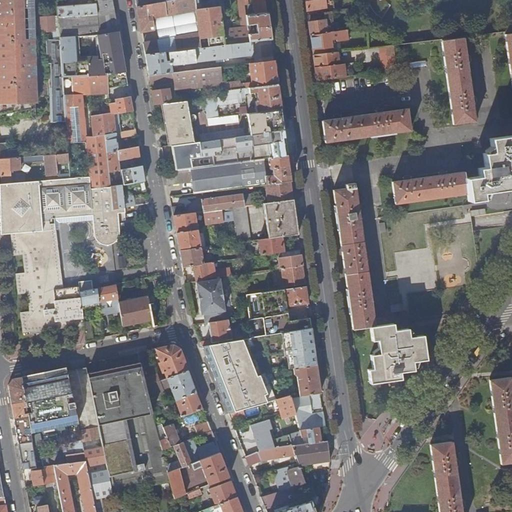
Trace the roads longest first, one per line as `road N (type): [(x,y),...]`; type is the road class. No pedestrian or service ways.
road 1 (residential): [(285,0),(358,497)]
road 2 (residential): [(182,332),(124,0)]
road 3 (tertiary): [(358,497),(495,308)]
road 4 (residential): [(252,511),(182,332)]
road 5 (residential): [(0,370),(182,332)]
road 6 (residential): [(0,380),(22,511)]
